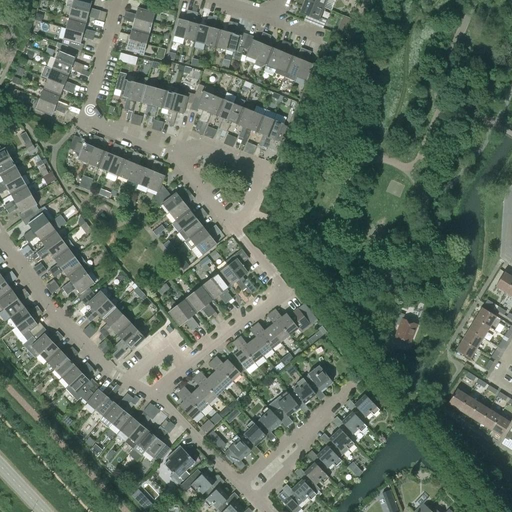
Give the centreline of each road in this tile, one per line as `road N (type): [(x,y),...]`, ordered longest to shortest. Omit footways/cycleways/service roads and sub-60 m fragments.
road 1 (residential): [(0,235),(80,339),(115,374),(152,394)]
road 2 (residential): [(179,155),(86,119),(116,0)]
road 3 (residential): [(152,394),(282,291)]
road 4 (residential): [(179,155),(200,145),(264,172),(250,211),(234,227)]
road 5 (residential): [(236,481),(152,394)]
